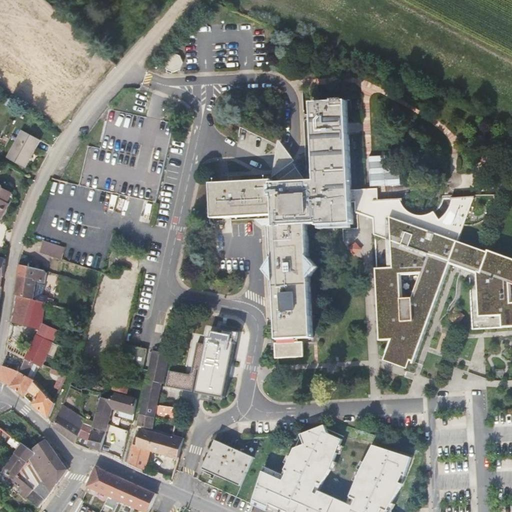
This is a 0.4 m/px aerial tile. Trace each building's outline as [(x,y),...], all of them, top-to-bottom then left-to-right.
[(181,53),(175,50),(168,53),(165,58),(168,65),(174,68),(181,65),(184,59),(181,53)] [(394,268),(377,269),(381,341),(393,341),(388,353),(416,362),(452,264),(478,273),(480,317),(503,316),(503,328),(511,327),(511,258),(489,250),(488,252),(459,242),(474,199),(476,199),(475,197),(452,198),(452,200),(453,200),(453,201),(448,211),(446,215),(440,220),(435,212),(422,216),(418,216),(411,213),(406,209),(402,201),(403,201),(403,199),(380,200),(379,189),(352,190),(347,101),(311,102),(316,180),(302,181),(297,162),(273,180),(211,183),(213,219),(251,217),(274,216),(275,226),(272,226),(274,259),(275,282),(277,308),(279,307),(280,316),(277,316),(279,340),(280,340),(280,344),(276,344),(277,358),(304,357),(303,343),(299,343),(299,339),(314,338),(311,279),(309,257),(308,225),(318,224),(318,226),(354,224),(352,203),(356,202),(357,212),(374,219),(375,235),(392,241),(394,268)] [(89,144),(81,184),(115,191),(157,199),(165,162),(174,120),(132,112),(110,107),(101,147),(89,144)] [(42,139),(23,128),(9,155),(27,166),(42,139)] [(276,165),(273,180),(297,162),(291,154),(280,139),(276,165)] [(373,188),(396,187),(395,175),(373,176),(373,188)] [(12,193),(0,187),(0,219),(8,203),(7,203),(12,193)] [(274,216),(251,217),(262,226),(272,226),(275,226),(274,216)] [(64,246),(45,240),(42,250),(61,257),(64,246)] [(21,265),(20,265),(15,294),(47,301),(54,303),(55,297),(38,293),(40,283),(48,285),(49,277),(47,277),(47,274),(45,270),(29,267),(32,258),(23,256),(21,265)] [(53,257),(49,270),(94,284),(98,271),(53,257)] [(309,257),(311,279),(319,267),(309,257)] [(266,270),(275,282),(274,259),(266,270)] [(47,301),(15,294),(11,321),(40,329),(43,321),(47,301)] [(173,309),(170,322),(176,324),(179,310),(173,309)] [(43,321),(40,329),(39,332),(55,340),(60,327),(43,321)] [(164,321),(159,343),(166,345),(170,322),(164,321)] [(166,345),(159,343),(159,346),(172,348),(176,324),(170,322),(166,345)] [(228,392),(238,337),(235,336),(236,330),(216,326),(215,333),(211,332),(200,387),(228,392)] [(39,332),(29,357),(39,362),(45,364),(46,362),(48,356),(53,358),(59,344),(54,342),(55,340),(39,332)] [(76,338),(68,336),(65,344),(73,346),(76,338)] [(148,347),(124,342),(119,363),(132,366),(135,353),(141,354),(142,347),(147,348),(148,347)] [(65,344),(63,351),(71,353),(73,346),(65,344)] [(135,353),(132,366),(143,368),(144,366),(147,348),(142,347),(141,354),(135,353)] [(150,367),(144,395),(141,410),(158,413),(162,383),(164,384),(170,354),(154,351),(150,367)] [(29,357),(21,353),(16,363),(25,366),(29,357)] [(39,362),(29,357),(25,366),(23,371),(34,376),(39,362)] [(23,371),(4,363),(2,362),(0,375),(0,377),(23,394),(29,387),(34,381),(32,379),(34,376),(23,371)] [(66,371),(56,367),(54,372),(60,375),(59,378),(65,380),(68,374),(68,372),(66,371)] [(167,386),(193,391),(196,376),(170,371),(167,386)] [(116,377),(114,387),(127,390),(129,380),(116,377)] [(56,401),(54,400),(34,381),(29,387),(37,394),(31,402),(48,417),(56,401)] [(94,426),(107,429),(108,425),(112,409),(134,414),(138,397),(113,391),(112,398),(102,395),(96,419),(95,422),(94,426)] [(162,402),(160,414),(179,418),(183,407),(162,402)] [(54,426),(78,442),(86,420),(88,416),(64,404),(54,426)] [(158,413),(141,410),(139,422),(143,423),(155,426),(158,413)] [(89,444),(92,445),(103,450),(107,429),(94,426),(95,422),(91,420),(90,422),(86,420),(78,442),(89,447),(89,444)] [(252,505),(267,511),(382,511),(384,509),(388,511),(389,511),(406,483),(412,458),(372,444),(350,497),(355,499),(353,505),(320,490),(334,468),(344,438),(329,432),(325,425),(300,435),(304,444),(294,447),(284,469),(287,473),(284,479),(264,470),(252,505)] [(135,436),(130,461),(145,468),(151,448),(175,455),(172,467),(176,469),(185,435),(176,432),(175,434),(143,427),(138,435),(135,436)] [(19,450),(17,453),(29,462),(31,459),(36,453),(32,451),(13,437),(10,442),(19,450)] [(256,455),(218,438),(204,467),(242,485),(256,455)] [(31,459),(44,480),(51,493),(68,470),(58,457),(49,444),(46,440),(32,451),(36,453),(31,459)] [(3,472),(11,477),(15,479),(12,483),(20,488),(25,482),(18,476),(29,462),(17,453),(3,472)] [(144,511),(148,511),(157,495),(98,467),(88,487),(144,511)] [(51,493),(44,480),(35,490),(46,499),(51,493)] [(26,497),(39,508),(46,499),(35,490),(33,488),(26,497)]
